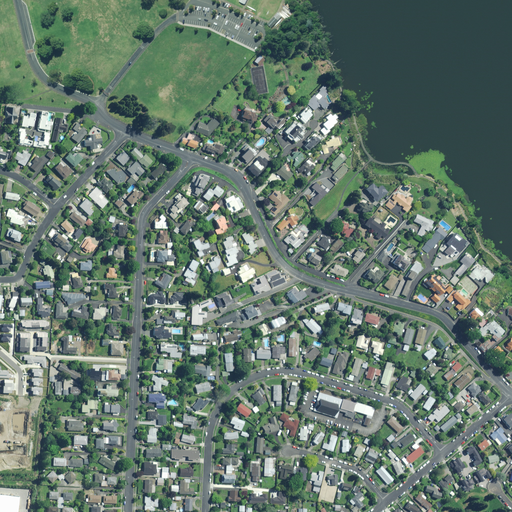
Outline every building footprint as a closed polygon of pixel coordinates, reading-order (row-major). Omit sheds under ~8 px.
[(282,17),(278,13),(268,24),(272,28),(282,17)] [(281,20),(270,32),(273,35),(284,23),(281,20)] [(264,60),(259,56),(253,62),(258,66),(264,60)] [(313,94),(314,94),(307,101),(309,103),(307,104),(314,111),(318,107),(319,108),(320,106),(323,110),(327,106),(324,103),(326,101),(323,98),(324,97),(329,91),(323,85),(317,92),(316,91),(313,94)] [(13,106),(7,105),(6,112),(4,112),(4,119),(6,119),(6,123),(13,124),(13,120),(14,120),(14,112),(12,112),(13,106)] [(310,112),(305,107),(298,115),(300,117),(299,119),(304,124),(309,118),(308,117),(311,115),(309,113),(310,112)] [(243,109),(240,118),(253,122),(255,123),(257,119),(257,117),(253,116),(254,113),(243,109)] [(336,118),(330,111),(324,117),(327,120),(322,125),(324,127),(320,131),(324,136),(329,131),(328,130),(332,126),(331,126),(335,122),(333,120),(336,118)] [(34,114),(29,113),(28,116),(26,115),(26,117),(21,116),(19,126),(26,128),(27,126),(32,127),(34,114)] [(273,118),(268,114),(262,120),(272,129),(274,127),(277,130),(284,122),(280,119),(275,124),(271,120),(273,118)] [(45,117),(40,116),(38,129),(49,130),(50,122),(45,121),(45,117)] [(62,119),(56,118),(51,141),(57,142),(59,132),(62,133),(62,132),(66,132),(68,126),(61,124),(62,119)] [(219,124),(212,119),(206,126),(197,123),(194,131),(208,136),(219,124)] [(283,132),(285,134),(284,136),(289,141),(291,140),(294,143),(297,139),(299,140),(301,137),(300,136),(302,134),(300,131),(303,128),(299,125),(294,120),(289,126),(288,125),(283,131),(284,131),(283,132)] [(86,132),(81,128),(76,135),(74,134),(71,138),(78,144),(86,132)] [(18,135),(19,135),(18,139),(19,140),(18,144),(22,144),(22,143),(30,144),(31,140),(23,139),(24,129),(18,129),(18,135)] [(36,147),(41,148),(45,148),(45,145),(47,146),(47,143),(47,142),(47,140),(48,140),(49,133),(44,132),(42,142),(37,141),(38,137),(33,137),(32,146),(36,147)] [(100,144),(100,134),(89,135),(90,138),(84,138),(84,146),(88,146),(89,150),(95,150),(95,144),(100,144)] [(196,142),(191,141),(192,138),(193,139),(194,136),(189,134),(187,139),(182,137),(180,144),(193,149),(196,142)] [(314,139),(312,136),(307,140),(308,141),(306,143),(307,143),(303,146),(307,151),(318,141),(315,138),(314,139)] [(334,139),(333,136),(330,137),(331,140),(329,140),(329,141),(325,142),(326,145),(322,146),(324,154),(329,153),(327,148),(333,146),(333,147),(340,145),(339,144),(341,144),(339,137),(334,139)] [(204,143),(202,150),(204,150),(204,151),(207,152),(207,151),(208,152),(213,154),(214,153),(221,155),(223,147),(214,144),(213,147),(210,146),(204,143)] [(244,162),(253,151),(247,145),(241,151),(243,153),(239,157),(241,160),(244,162)] [(141,155),(142,153),(139,150),(137,152),(133,148),(129,153),(138,161),(137,161),(141,165),(142,164),(146,168),(151,162),(144,155),(142,156),(141,155)] [(30,155),(23,151),(21,155),(17,153),(14,159),(18,161),(17,163),(24,166),(30,155)] [(54,155),(49,151),(45,155),(50,159),(54,155)] [(73,157),(68,153),(64,158),(74,167),(82,159),(77,154),(73,157)] [(296,156),(294,153),(292,155),(292,156),(290,158),(288,156),(285,158),(294,168),(303,159),(298,154),(296,156)] [(129,159),(123,154),(120,157),(119,155),(115,159),(123,166),(129,159)] [(346,158),(341,154),(331,164),(332,165),(330,168),(334,171),(346,158)] [(43,162),(35,156),(31,162),(32,163),(29,167),(35,172),(43,162)] [(261,159),(258,157),(252,165),(251,164),(246,170),(255,177),(262,168),(263,168),(266,164),(264,162),(266,161),(262,158),(261,159)] [(130,164),(129,165),(127,167),(128,167),(126,170),(132,175),(135,172),(139,176),(144,171),(134,162),(131,165),(130,164)] [(312,164),(308,167),(307,166),(308,165),(305,162),(295,172),(296,173),(298,171),(300,174),(302,171),(305,174),(314,166),(312,164)] [(63,165),(60,163),(54,168),(64,179),(72,172),(66,166),(63,165)] [(166,169),(160,163),(149,175),(154,179),(158,175),(159,176),(166,169)] [(347,170),(342,165),(331,178),(335,182),(338,179),(339,180),(347,170)] [(288,171),(287,173),(284,170),(285,169),(282,166),(275,173),(278,176),(279,175),(285,181),(291,174),(288,171)] [(125,175),(119,169),(116,173),(112,170),(106,171),(105,172),(117,184),(119,182),(123,183),(125,175)] [(54,180),(48,175),(44,181),(55,191),(61,184),(55,179),(54,180)] [(200,179),(192,176),(190,182),(192,183),(192,184),(190,184),(185,195),(190,197),(191,194),(196,196),(198,191),(195,190),(196,186),(202,189),(206,179),(201,177),(200,179)] [(107,182),(103,177),(96,184),(105,194),(112,187),(109,185),(111,184),(108,181),(107,182)] [(135,182),(130,178),(126,182),(131,186),(135,182)] [(318,189),(313,184),(309,187),(321,198),(329,189),(326,186),(324,188),(321,186),(318,189)] [(223,191),(215,185),(211,191),(208,189),(202,197),(207,201),(213,194),(217,198),(223,191)] [(379,192),(372,185),(368,189),(366,187),(363,190),(365,193),(366,192),(370,195),(372,193),(374,195),(370,199),(371,201),(375,203),(376,202),(379,198),(381,201),(389,193),(384,188),(379,192)] [(101,193),(95,187),(87,196),(101,209),(108,202),(100,194),(101,193)] [(137,193),(134,190),(125,200),(131,206),(137,199),(138,200),(143,194),(139,191),(137,193)] [(274,207),(274,206),(271,210),(272,211),(271,213),(274,216),(287,200),(281,195),(280,196),(273,191),(267,198),(276,205),(274,207)] [(404,197),(396,191),(390,200),(389,199),(384,205),(391,210),(396,203),(400,206),(401,205),(404,207),(402,209),(407,213),(411,207),(409,205),(410,203),(409,203),(412,199),(408,196),(405,199),(404,198),(404,197)] [(18,195),(5,192),(5,194),(4,194),(4,198),(17,201),(17,199),(18,200),(18,198),(17,198),(18,195)] [(229,210),(230,213),(232,212),(233,212),(239,210),(238,209),(242,208),(237,197),(233,199),(232,196),(224,199),(225,203),(224,203),(227,211),(229,210)] [(189,204),(183,197),(180,199),(179,197),(176,200),(177,201),(171,207),(169,210),(171,213),(169,215),(173,220),(178,216),(176,214),(182,209),(182,210),(189,204)] [(91,205),(85,199),(78,206),(88,216),(92,212),(88,208),(91,205)] [(122,204),(118,199),(114,203),(119,208),(122,204)] [(39,209),(26,201),(21,209),(34,217),(39,209)] [(206,208),(197,201),(192,207),(197,211),(197,210),(201,214),(206,208)] [(371,205),(360,202),(355,210),(363,213),(364,210),(369,211),(371,205)] [(13,211),(7,209),(5,216),(10,218),(8,222),(19,225),(18,227),(23,228),(27,217),(22,216),(22,217),(15,215),(16,213),(13,212),(13,211)] [(85,222),(72,212),(68,217),(80,227),(85,222)] [(214,215),(212,213),(204,220),(207,223),(214,215)] [(166,219),(161,215),(158,218),(160,221),(159,222),(158,223),(154,222),(154,229),(167,229),(167,225),(166,225),(166,219)] [(287,221),(285,222),(283,220),(276,227),(281,231),(287,224),(289,223),(290,227),(296,223),(295,221),(297,220),(294,215),(292,216),(291,215),(286,218),(287,221)] [(432,222),(416,215),(413,222),(421,225),(417,235),(423,237),(426,231),(428,232),(429,230),(430,231),(432,226),(431,226),(432,222)] [(224,223),(221,217),(214,220),(218,229),(220,228),(220,226),(223,225),(222,223),(224,223)] [(379,225),(368,218),(363,225),(368,228),(369,228),(373,231),(372,232),(376,235),(374,237),(378,240),(381,236),(384,238),(389,230),(386,228),(385,230),(384,229),(383,227),(384,225),(381,223),(379,225)] [(59,225),(67,233),(69,231),(71,233),(74,230),(65,220),(59,225)] [(175,227),(172,231),(176,234),(179,231),(184,235),(188,230),(191,232),(192,230),(190,229),(194,223),(192,222),(191,223),(186,220),(179,230),(175,227)] [(348,224),(341,222),(337,231),(344,234),(343,236),(348,238),(350,235),(352,231),(353,231),(354,230),(347,227),(348,224)] [(126,233),(127,233),(128,227),(125,227),(125,225),(118,224),(118,230),(114,230),(114,233),(117,233),(117,236),(125,237),(126,233)] [(431,237),(428,241),(421,249),(427,254),(439,239),(440,241),(445,234),(437,228),(430,237),(431,237)] [(13,239),(16,232),(8,229),(5,236),(13,239)] [(166,244),(167,231),(158,231),(158,237),(157,236),(157,243),(166,244)] [(248,251),(250,255),(253,253),(252,252),(255,251),(253,248),(256,247),(255,244),(253,244),(251,241),(253,240),(250,236),(248,231),(241,235),(246,244),(248,243),(249,245),(247,246),(249,250),(248,251)] [(67,245),(68,243),(65,241),(67,238),(62,234),(61,236),(56,233),(51,239),(54,241),(52,243),(56,246),(58,245),(60,247),(64,242),(67,245)] [(464,241),(454,233),(443,246),(444,246),(441,250),(450,258),(451,258),(453,259),(456,261),(470,244),(466,240),(464,241)] [(301,243),(291,234),(288,237),(287,237),(283,241),(287,244),(289,243),(295,249),(301,243)] [(91,241),(86,238),(84,242),(85,243),(82,248),(87,251),(87,250),(91,252),(91,251),(93,252),(96,246),(90,243),(91,241)] [(329,244),(321,238),(317,245),(325,250),(329,244)] [(235,253),(238,252),(236,249),(235,249),(234,246),(235,246),(234,243),(231,244),(229,239),(222,242),(225,250),(223,250),(225,255),(227,254),(228,256),(235,253)] [(343,244),(337,239),(329,249),(331,251),(328,254),(331,257),(343,244)] [(196,253),(202,250),(208,247),(206,243),(200,246),(197,240),(191,243),(196,253)] [(64,242),(60,247),(67,252),(72,247),(68,243),(67,245),(64,242)] [(123,244),(116,244),(116,252),(107,251),(107,258),(123,258),(123,244)] [(364,255),(357,249),(352,255),(354,256),(351,259),(357,264),(364,255)] [(2,264),(12,263),(10,250),(0,251),(0,255),(1,255),(2,264)] [(167,251),(155,251),(155,256),(157,256),(156,262),(164,262),(164,260),(167,260),(167,261),(173,262),(173,257),(167,256),(167,251)] [(387,255),(382,252),(376,259),(381,263),(387,255)] [(235,253),(228,256),(225,257),(227,260),(224,262),(226,267),(237,263),(234,257),(236,256),(235,253)] [(313,254),(310,253),(306,259),(310,261),(309,262),(317,266),(318,263),(317,263),(320,258),(313,254)] [(402,271),(407,263),(401,259),(402,258),(395,254),(389,263),(402,271)] [(208,265),(204,266),(206,270),(207,272),(211,270),(213,274),(218,271),(216,267),(216,266),(217,266),(217,265),(218,265),(218,264),(219,263),(219,262),(219,261),(219,260),(219,259),(218,258),(218,257),(217,256),(217,255),(215,258),(215,257),(210,258),(212,261),(207,263),(208,265)] [(468,259),(464,255),(459,262),(462,265),(455,273),(459,277),(466,268),(467,268),(473,261),(469,258),(468,259)] [(191,260),(183,276),(186,278),(183,283),(192,287),(195,280),(193,279),(196,274),(193,272),(198,263),(194,262),(191,260)] [(91,261),(87,261),(86,263),(79,262),(79,270),(91,271),(91,261)] [(420,267),(413,263),(405,277),(410,281),(414,275),(415,276),(420,267)] [(53,278),(51,264),(42,266),(43,268),(40,272),(43,273),(43,275),(46,275),(47,278),(49,277),(50,279),(53,278)] [(247,270),(245,265),(238,268),(239,271),(236,272),(241,283),(245,281),(245,280),(252,277),(250,274),(252,273),(250,268),(247,270)] [(346,270),(347,270),(343,269),(339,268),(339,267),(334,265),(333,270),(329,269),(328,272),(344,277),(345,275),(346,275),(348,271),(346,270)] [(484,278),(485,281),(487,283),(494,275),(488,269),(483,265),(482,266),(481,266),(480,267),(478,265),(469,276),(475,281),(477,280),(478,281),(479,279),(481,280),(484,277),(484,278)] [(114,268),(107,268),(107,270),(108,270),(108,274),(106,274),(106,278),(116,278),(116,274),(113,274),(114,268)] [(229,273),(227,268),(221,270),(223,276),(229,273)] [(383,274),(377,270),(374,273),(373,272),(370,269),(364,277),(367,280),(368,279),(374,284),(383,274)] [(439,278),(434,273),(431,276),(431,275),(423,283),(438,296),(443,290),(447,294),(451,290),(446,285),(445,286),(440,281),(438,283),(437,281),(439,278)] [(171,277),(166,274),(161,283),(156,280),(154,284),(164,290),(171,277)] [(397,280),(390,275),(387,279),(382,286),(389,291),(397,280)] [(458,280),(454,276),(449,282),(454,285),(458,280)] [(76,278),(75,277),(71,278),(73,289),(82,288),(81,283),(79,283),(79,278),(76,278)] [(254,287),(251,283),(249,285),(247,287),(258,299),(264,294),(257,285),(254,287)] [(108,284),(104,284),(103,289),(108,289),(107,298),(117,298),(117,294),(115,294),(115,287),(112,287),(112,285),(108,285),(108,284)] [(511,291),(511,288),(508,284),(502,290),(508,296),(511,291)] [(409,289),(403,287),(400,294),(405,297),(409,289)] [(296,293),(293,288),(284,293),(288,300),(289,300),(292,304),(304,296),(301,290),(296,293)] [(453,292),(452,291),(448,294),(449,295),(446,298),(451,303),(454,300),(460,305),(465,300),(462,297),(461,298),(454,291),(453,292)] [(79,295),(79,294),(76,294),(76,293),(72,295),(72,293),(69,294),(68,292),(61,295),(62,299),(63,298),(64,302),(66,301),(67,305),(86,299),(85,296),(83,296),(82,294),(79,295)] [(42,293),(36,293),(35,310),(36,310),(36,315),(40,315),(40,317),(49,317),(49,313),(50,308),(42,308),(42,293)] [(170,293),(165,293),(165,298),(160,298),(160,306),(170,306),(170,293)] [(439,298),(434,293),(429,298),(435,303),(439,298)] [(500,299),(497,297),(492,303),(490,305),(496,311),(498,309),(497,308),(503,302),(500,299)] [(16,300),(11,298),(8,305),(9,306),(8,308),(12,310),(16,300)] [(62,304),(55,303),(55,319),(67,319),(67,313),(61,313),(62,304)] [(328,309),(327,303),(312,307),(314,313),(328,309)] [(350,307),(337,303),(335,310),(341,312),(340,313),(348,315),(350,307)] [(117,306),(113,306),(111,319),(119,319),(119,316),(120,316),(121,309),(117,308),(117,306)] [(243,310),(244,312),(243,312),(243,313),(240,315),(243,321),(256,315),(252,306),(243,310)] [(86,312),(87,308),(82,307),(81,313),(73,312),(72,317),(87,320),(89,313),(86,312)] [(104,320),(105,309),(99,308),(99,309),(93,309),(93,313),(92,313),(92,320),(104,320)] [(481,314),(474,308),(472,310),(467,315),(472,320),(477,315),(478,317),(481,314)] [(360,311),(353,309),(349,322),(359,325),(362,316),(359,315),(360,311)] [(178,310),(175,310),(175,313),(173,313),(173,317),(162,316),(162,320),(157,319),(157,324),(159,325),(159,323),(176,324),(176,319),(183,320),(183,313),(178,313),(178,310)] [(225,324),(226,326),(233,322),(233,323),(236,322),(236,320),(239,319),(235,311),(215,321),(217,326),(220,325),(221,326),(225,324)] [(376,317),(366,313),(363,321),(377,326),(379,319),(375,317),(376,317)] [(270,321),(273,328),(276,327),(276,328),(279,326),(278,326),(285,323),(282,316),(270,321)] [(317,332),(320,329),(320,328),(312,319),(309,321),(306,318),(302,321),(314,334),(317,332)] [(503,331),(492,321),(488,325),(482,318),(476,324),(481,328),(477,332),(482,337),(487,332),(488,331),(493,335),(491,337),(496,342),(498,339),(497,338),(503,331)] [(400,323),(397,322),(396,325),(394,324),(391,331),(396,333),(395,334),(400,336),(401,332),(402,332),(403,330),(402,330),(404,324),(400,323)] [(261,333),(266,331),(268,331),(265,323),(258,326),(261,333)] [(111,324),(108,324),(107,330),(106,330),(106,336),(113,336),(113,338),(117,338),(117,332),(114,332),(115,327),(111,327),(111,324)] [(159,328),(153,328),(153,337),(162,338),(170,338),(170,333),(167,333),(168,330),(163,330),(163,326),(159,326),(159,328)] [(25,328),(17,330),(18,335),(15,336),(16,340),(19,339),(22,350),(30,348),(25,328)] [(414,331),(406,328),(402,343),(409,345),(414,331)] [(426,331),(418,329),(414,343),(421,345),(426,331)] [(240,335),(239,331),(224,334),(225,336),(223,337),(225,343),(237,341),(236,336),(240,335)] [(366,335),(360,334),(356,347),(366,350),(368,345),(363,343),(366,335)] [(71,336),(67,336),(67,337),(60,336),(60,341),(62,341),(61,353),(76,354),(76,353),(76,348),(68,347),(68,341),(71,341),(71,336)] [(445,343),(439,336),(433,342),(439,349),(445,343)] [(511,339),(511,340),(510,338),(505,344),(506,345),(503,348),(509,352),(511,349),(511,339)] [(295,339),(288,339),(287,356),(295,357),(295,339)] [(382,344),(372,341),(370,347),(374,348),(372,353),(381,356),(383,350),(380,349),(382,344)] [(122,346),(115,345),(115,343),(111,343),(110,355),(122,356),(122,346)] [(175,345),(159,344),(159,352),(166,352),(166,353),(169,353),(169,357),(180,358),(180,353),(175,353),(175,345)] [(203,347),(188,346),(188,355),(195,355),(195,354),(202,354),(203,347)] [(319,353),(313,346),(308,351),(303,357),(305,359),(306,358),(310,362),(319,353)] [(502,351),(497,346),(493,350),(498,355),(502,351)] [(284,355),(285,348),(274,347),(273,350),(272,350),(271,358),(278,359),(278,360),(285,360),(285,355),(284,355)] [(436,352),(433,348),(431,350),(430,349),(423,355),(428,361),(435,355),(434,354),(436,352)] [(251,354),(251,349),(243,349),(243,362),(251,362),(251,361),(254,361),(254,354),(251,354)] [(447,352),(445,351),(443,354),(442,358),(445,359),(445,358),(450,360),(453,354),(452,354),(453,351),(448,349),(447,352)] [(269,359),(269,351),(255,350),(255,359),(269,359)] [(349,354),(343,352),(342,354),(338,353),(337,358),(335,362),(335,361),(331,373),(337,375),(339,370),(342,371),(343,367),(344,368),(349,354)] [(228,354),(224,354),(225,363),(225,372),(232,371),(232,362),(232,357),(232,353),(228,354)] [(331,361),(321,357),(319,364),(329,367),(331,361)] [(348,377),(345,377),(345,379),(352,381),(353,376),(356,377),(361,360),(353,358),(352,362),(354,362),(350,375),(349,375),(348,377)] [(161,370),(166,370),(166,373),(170,373),(171,364),(173,365),(173,360),(157,359),(156,365),(154,365),(154,370),(161,370)] [(393,364),(386,362),(379,384),(387,386),(393,364)] [(461,367),(456,362),(451,368),(443,376),(447,381),(453,376),(452,375),(461,367)] [(81,374),(61,363),(58,369),(78,380),(81,374)] [(210,367),(195,364),(194,373),(201,374),(200,376),(208,377),(210,367)] [(432,365),(425,371),(431,378),(434,375),(432,373),(436,369),(432,365)] [(381,371),(369,367),(365,378),(372,381),(374,375),(379,376),(381,371)] [(98,378),(98,381),(104,381),(104,380),(118,381),(118,378),(120,378),(120,374),(115,374),(113,374),(113,371),(107,370),(107,372),(101,371),(100,378),(98,378)] [(470,380),(464,374),(453,384),(459,390),(470,380)] [(162,378),(151,376),(150,380),(154,381),(154,386),(151,385),(151,387),(148,387),(148,391),(151,392),(152,390),(159,392),(160,385),(166,386),(166,381),(162,380),(162,378)] [(407,379),(401,376),(395,387),(402,391),(402,390),(406,392),(412,382),(407,379)] [(476,386),(473,382),(466,388),(471,393),(470,394),(473,398),(481,390),(477,385),(476,386)] [(210,390),(208,383),(195,386),(197,393),(210,390)] [(117,397),(117,390),(115,390),(116,384),(110,384),(110,387),(108,387),(108,385),(107,385),(105,385),(105,389),(97,389),(97,393),(103,393),(103,394),(105,394),(105,397),(117,397)] [(410,389),(406,393),(408,395),(411,392),(411,393),(409,396),(414,401),(425,389),(419,384),(413,392),(410,389)] [(280,385),(272,385),(272,401),(280,401),(280,385)] [(296,387),(290,386),(287,401),(289,401),(289,405),(294,406),(298,387),(296,387)] [(71,396),(79,396),(79,394),(80,394),(80,388),(70,387),(70,392),(71,392),(71,396)] [(341,398),(318,391),(312,409),(335,416),(336,414),(352,419),(353,416),(368,421),(371,412),(340,402),(341,398)] [(257,392),(251,396),(254,402),(255,401),(259,406),(264,402),(257,392)] [(453,396),(448,392),(444,396),(448,401),(453,396)] [(477,397),(480,399),(479,400),(480,402),(481,401),(485,406),(491,401),(486,395),(485,396),(482,393),(477,397)] [(164,402),(164,395),(147,394),(147,402),(158,403),(158,401),(164,402)] [(434,401),(429,397),(422,407),(427,411),(434,401)] [(2,403),(1,410),(5,410),(5,409),(15,410),(15,403),(10,403),(10,399),(2,398),(2,403)] [(26,411),(27,398),(18,398),(17,411),(26,411)] [(207,404),(200,398),(192,408),(197,412),(200,408),(202,409),(207,404)] [(97,409),(97,401),(87,400),(86,406),(81,405),(81,409),(81,412),(89,413),(89,409),(97,409)] [(477,410),(476,409),(479,407),(473,400),(470,402),(472,404),(464,410),(469,416),(474,411),(475,412),(477,410)] [(112,413),(118,413),(118,406),(107,405),(107,403),(103,403),(103,412),(112,413)] [(251,411),(239,403),(235,410),(246,418),(251,411)] [(437,409),(439,410),(438,411),(436,409),(432,413),(433,414),(432,416),(430,414),(426,418),(430,422),(434,419),(437,422),(449,411),(444,406),(442,408),(440,406),(437,409)] [(156,412),(147,412),(146,419),(156,420),(156,412)] [(511,425),(511,412),(508,416),(506,413),(500,418),(509,428),(511,425)] [(298,421),(293,420),(292,423),(287,419),(289,417),(282,413),(279,419),(285,423),(282,427),(290,431),(289,436),(294,438),(298,421)] [(457,422),(452,416),(439,428),(444,433),(457,422)] [(192,422),(182,420),(181,423),(174,422),(173,427),(182,428),(182,424),(190,425),(190,429),(195,429),(196,421),(197,421),(198,418),(193,417),(192,422)] [(244,422),(232,417),(229,423),(234,425),(233,428),(240,431),(244,422)] [(278,430),(274,417),(269,418),(270,424),(261,427),(264,435),(278,430)] [(402,428),(390,417),(386,423),(397,434),(402,428)] [(118,426),(112,419),(109,423),(102,422),(101,430),(108,430),(108,431),(115,431),(116,428),(118,426)] [(79,421),(67,420),(66,431),(82,431),(82,423),(79,423),(79,421)] [(155,429),(148,428),(148,435),(146,435),(146,442),(155,443),(155,429)] [(503,432),(499,428),(489,436),(493,441),(494,440),(498,446),(506,439),(501,434),(503,432)] [(306,429),(299,429),(299,434),(297,434),(297,435),(299,435),(298,440),(306,441),(306,429)] [(223,433),(223,439),(229,440),(238,438),(237,432),(231,433),(231,432),(230,432),(230,431),(228,431),(228,432),(227,432),(227,433),(226,433),(223,433)] [(317,434),(316,433),(312,439),(313,440),(311,442),(315,445),(317,443),(318,444),(324,436),(319,432),(317,434)] [(397,445),(399,447),(400,446),(402,448),(413,440),(409,433),(395,443),(394,442),(390,445),(394,449),(397,446),(397,445)] [(11,442),(11,434),(1,434),(1,443),(6,443),(6,442),(11,442)] [(192,444),(194,437),(188,435),(188,436),(182,434),(180,441),(192,444)] [(337,437),(330,435),(328,445),(323,443),(321,448),(327,450),(326,450),(332,452),(337,437)] [(394,439),(391,435),(386,439),(389,443),(394,439)] [(86,445),(87,437),(73,436),(73,445),(86,445)] [(120,437),(107,437),(107,438),(102,438),(102,439),(95,439),(95,449),(103,449),(103,443),(107,444),(120,445),(120,437)] [(262,437),(256,437),(255,446),(255,453),(261,453),(262,447),(264,447),(264,444),(261,444),(262,437)] [(491,444),(488,440),(486,442),(484,440),(477,446),(481,451),(491,444)] [(409,462),(410,464),(423,453),(415,443),(411,447),(414,450),(405,458),(404,457),(401,460),(405,465),(409,462)] [(237,444),(232,444),(232,445),(226,445),(225,449),(222,449),(222,453),(233,454),(233,451),(236,451),(236,448),(237,449),(237,444)] [(352,455),(358,458),(360,456),(361,454),(361,453),(363,449),(357,446),(352,455)] [(160,457),(160,449),(144,449),(144,458),(152,458),(152,457),(160,457)] [(481,459),(476,449),(472,451),(474,455),(469,458),(472,464),(481,459)] [(198,451),(171,450),(170,458),(173,458),(173,459),(181,460),(181,457),(187,457),(187,460),(195,460),(195,459),(198,459),(198,451)] [(395,456),(389,450),(387,451),(389,453),(387,455),(391,460),(395,456)] [(29,472),(34,469),(27,458),(28,458),(24,452),(17,456),(21,462),(25,468),(26,468),(29,472)] [(376,456),(368,452),(364,459),(372,464),(376,456)] [(116,457),(120,457),(120,455),(120,453),(115,453),(115,456),(112,456),(111,461),(116,461),(116,457)] [(487,457),(489,464),(498,461),(496,455),(487,457)] [(112,471),(116,465),(101,456),(98,462),(112,471)] [(88,459),(82,459),(52,458),(52,466),(83,467),(83,464),(88,464),(88,459)] [(238,458),(230,458),(221,458),(220,465),(226,465),(225,470),(233,471),(233,468),(231,468),(231,465),(238,465),(238,458)] [(272,459),(264,458),(263,476),(271,477),(271,475),(273,475),(273,469),(272,469),(272,459)] [(478,462),(477,463),(475,464),(475,465),(472,467),(475,471),(476,470),(478,476),(475,477),(476,482),(483,480),(483,479),(488,478),(485,468),(484,468),(483,466),(483,465),(482,463),(481,463),(480,461),(478,462)] [(142,474),(155,475),(155,468),(156,468),(156,464),(156,462),(152,462),(152,464),(149,464),(149,462),(143,462),(142,474)] [(402,473),(397,462),(391,465),(396,475),(402,473)] [(252,476),(259,476),(259,464),(251,463),(251,476),(252,476)] [(294,468),(279,465),(278,471),(280,471),(279,479),(286,480),(287,473),(292,474),(294,468)] [(392,480),(381,466),(375,471),(386,485),(392,480)] [(192,468),(185,468),(185,469),(179,469),(179,476),(192,477),(192,468)] [(305,473),(307,473),(307,468),(295,468),(295,473),(299,473),(299,481),(305,481),(305,473)] [(58,477),(57,477),(52,471),(45,477),(51,483),(57,478),(58,477)] [(231,471),(225,471),(225,475),(221,475),(221,483),(233,483),(234,475),(231,475),(231,471)] [(323,472),(318,471),(317,476),(310,474),(309,480),(313,481),(312,485),(313,486),(312,491),(318,492),(323,472)] [(63,478),(64,479),(69,484),(76,478),(70,472),(64,477),(63,478)] [(101,481),(102,474),(94,473),(94,483),(100,483),(100,487),(107,487),(107,485),(115,485),(115,478),(106,477),(106,482),(101,481)] [(336,485),(336,475),(327,476),(327,480),(330,480),(330,485),(336,485)] [(452,481),(448,476),(442,481),(441,480),(437,483),(444,491),(447,488),(446,486),(452,481)] [(183,481),(179,480),(179,482),(175,482),(175,486),(171,486),(170,492),(177,492),(177,490),(179,491),(179,494),(192,495),(192,489),(186,489),(186,483),(189,483),(189,479),(183,479),(183,481)] [(151,480),(144,480),(144,493),(154,493),(154,485),(151,485),(151,480)] [(341,482),(340,487),(341,488),(341,489),(346,491),(347,487),(349,488),(350,485),(341,482)] [(358,488),(355,485),(352,491),(354,493),(353,494),(354,495),(348,501),(352,505),(353,504),(359,510),(363,506),(360,502),(363,499),(361,496),(362,495),(360,493),(363,490),(359,486),(358,488)] [(436,489),(426,486),(424,492),(429,493),(428,496),(438,500),(440,494),(435,492),(436,489)] [(237,491),(229,491),(228,497),(227,497),(227,502),(239,502),(239,497),(237,497),(237,491)] [(100,503),(100,496),(92,496),(93,495),(87,494),(87,497),(84,497),(84,503),(100,503)] [(266,502),(267,494),(254,494),(254,495),(251,495),(250,501),(266,502)] [(426,498),(422,495),(421,497),(418,494),(414,499),(427,510),(431,506),(424,500),(426,498)] [(106,496),(106,495),(104,495),(104,496),(103,496),(102,503),(101,503),(101,505),(103,505),(103,503),(115,504),(116,496),(111,496),(111,497),(106,496)] [(143,503),(144,503),(144,507),(143,507),(143,510),(153,511),(154,507),(157,507),(157,498),(154,498),(154,502),(150,502),(150,497),(144,496),(143,503)] [(191,499),(184,499),(184,502),(183,502),(182,505),(184,505),(184,511),(191,511),(191,499)] [(412,503),(408,501),(404,508),(409,511),(420,511),(421,511),(411,505),(412,503)]
